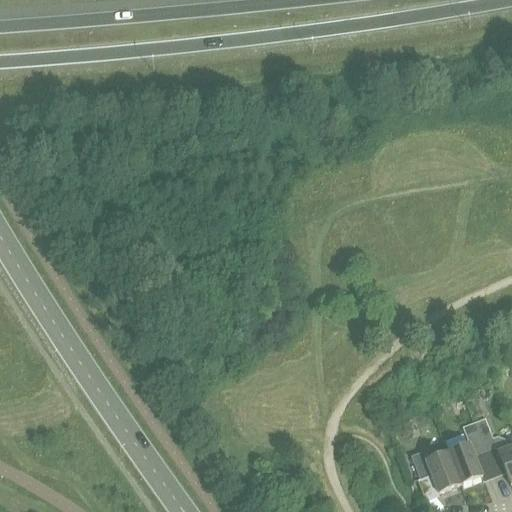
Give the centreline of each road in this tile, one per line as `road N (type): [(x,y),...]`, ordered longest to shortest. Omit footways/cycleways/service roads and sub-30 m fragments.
road 1 (trunk): [(0,63),(150,52),(511,2)]
road 2 (secondary): [(182,511),(78,366),(0,237)]
road 3 (trunk): [(303,0),(0,28)]
